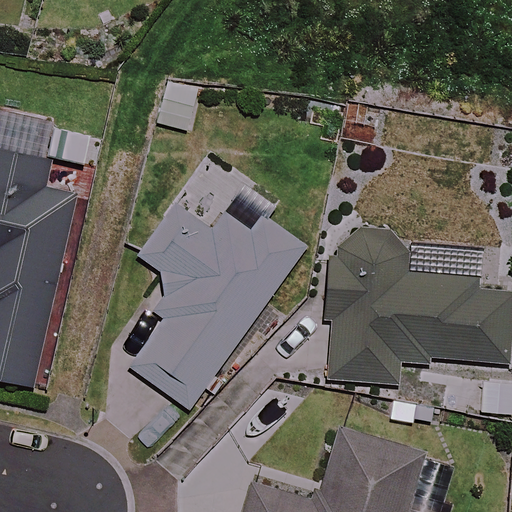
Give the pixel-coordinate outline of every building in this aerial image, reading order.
[(200,91),(169,86),(164,119),(195,124),(200,91)] [(0,379),(36,388),(78,197),(53,191),(58,165),(0,152),(0,379)] [(176,207),(141,258),(164,274),(157,283),(167,289),(150,314),(163,323),(133,368),(193,410),(306,245),(264,216),(252,234),(225,215),(213,233),(176,207)] [(411,236),(334,233),(328,380),(401,383),(402,358),(511,362),(511,293),(482,292),(482,281),(409,278),(411,236)] [(511,386),(459,380),(456,411),(511,417),(511,386)] [(409,511),(426,457),(341,432),(320,503),(255,483),(246,511),(409,511)]
